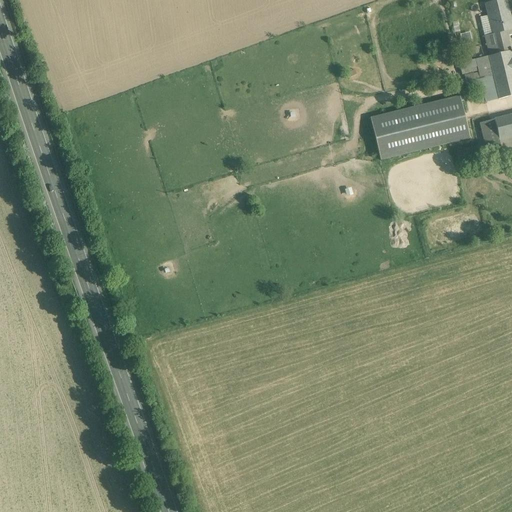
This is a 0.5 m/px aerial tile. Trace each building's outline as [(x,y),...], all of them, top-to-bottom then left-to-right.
[(511,26),(505,0),(501,0),(486,4),(489,16),(480,18),(488,51),(498,48),(499,54),(510,52),(510,51),(505,32),(511,30),(511,26)] [(499,54),(488,57),(495,86),(499,100),(511,96),(511,58),(511,56),(511,51),(510,51),(510,52),(499,54)] [(481,73),(473,75),(465,77),(468,92),(483,89),(495,86),(488,57),(478,59),(481,73)] [(495,86),(483,89),(486,103),(499,100),(495,86)] [(460,97),(370,119),(380,161),(470,139),(460,97)] [(511,115),(494,120),(501,150),(511,147),(511,115)] [(494,120),(481,123),(490,158),(503,155),(501,150),(494,120)]
